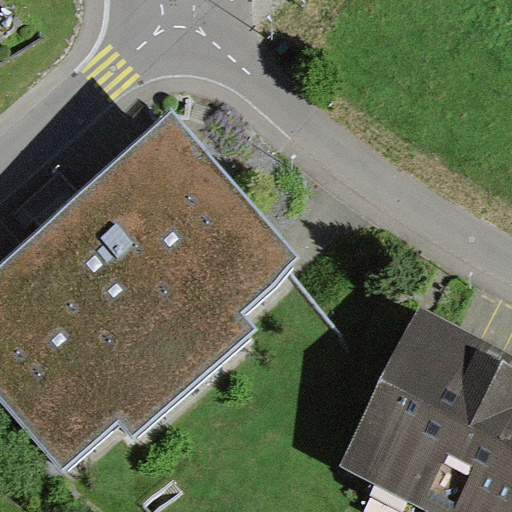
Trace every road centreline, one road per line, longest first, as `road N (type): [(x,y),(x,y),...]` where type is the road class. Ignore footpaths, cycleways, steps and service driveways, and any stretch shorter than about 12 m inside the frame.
road 1 (residential): [(180,5),(377,181),(511,262)]
road 2 (residential): [(0,167),(180,5)]
